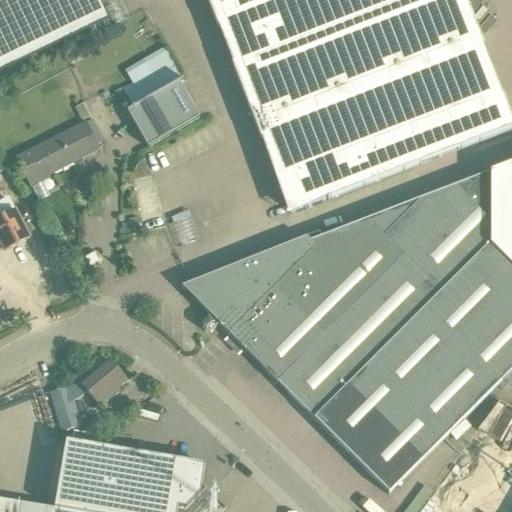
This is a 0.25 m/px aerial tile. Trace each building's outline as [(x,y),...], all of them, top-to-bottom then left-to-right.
[(205,0),(218,31),(220,30),(234,67),(232,68),(262,143),(264,142),(292,215),(328,201),(329,203),(511,130),(511,120),(502,97),(500,98),(482,50),(484,49),(464,0),(205,0)] [(100,32),(93,36),(98,45),(105,41),(100,32)] [(175,84),(180,81),(182,80),(164,49),(119,76),(126,88),(122,90),(132,107),(123,113),(144,148),(195,118),(175,84)] [(86,103),(75,108),(82,123),(93,117),(86,103)] [(30,184),(98,149),(96,147),(104,142),(93,122),(18,161),(30,184)] [(306,239),(188,286),(188,287),(193,296),(196,300),(197,302),(198,303),(199,305),(201,308),(202,308),(205,311),(206,313),(209,316),(207,320),(205,321),(203,323),(202,325),(202,328),(203,330),(205,332),(207,333),(210,333),(212,332),(214,330),(215,328),(219,326),(229,336),(237,353),(244,350),(388,495),(511,371),(511,165),(324,238),(322,240),(314,248),(306,239)] [(0,242),(4,251),(27,239),(7,199),(0,201),(0,242)] [(164,209),(173,236),(191,230),(182,203),(164,209)] [(69,388),(50,393),(62,432),(80,427),(73,403),(88,394),(99,405),(125,382),(107,361),(104,363),(101,362),(96,367),(96,370),(80,384),(80,385),(69,388)] [(511,409),(500,402),(477,432),(511,451),(511,409)] [(122,422),(121,418),(118,415),(114,414),(110,417),(109,420),(110,424),(113,427),(117,428),(120,426),(122,422)] [(91,429),(88,442),(98,444),(102,424),(92,422),(91,429)] [(54,511),(55,511),(175,511),(176,509),(184,510),(198,495),(194,491),(200,485),(203,467),(64,443),(54,511)] [(431,508),(457,464),(444,456),(418,501),(431,508)] [(0,511),(17,511),(19,505),(0,501),(0,511)]
